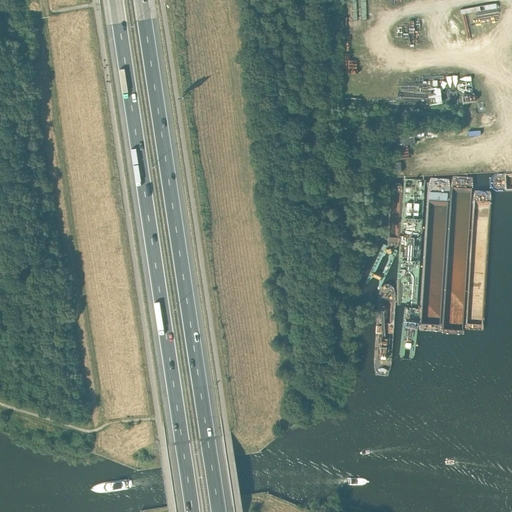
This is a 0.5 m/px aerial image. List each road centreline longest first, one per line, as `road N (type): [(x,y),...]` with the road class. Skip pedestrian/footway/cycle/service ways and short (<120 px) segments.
road 1 (motorway): [(218,511),(141,0)]
road 2 (motorway): [(115,0),(192,511)]
